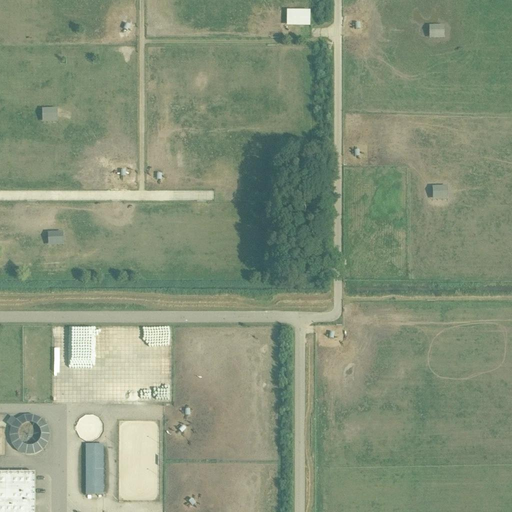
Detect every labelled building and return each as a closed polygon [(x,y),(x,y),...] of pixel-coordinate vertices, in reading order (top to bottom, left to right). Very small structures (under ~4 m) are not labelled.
[(309,19),(309,12),(292,12),(292,19),(292,23),(303,23),(309,23),(309,19)] [(444,27),(429,27),(429,40),(444,40),(444,27)] [(56,111),(42,111),(42,124),(56,124),(56,111)] [(446,189),(432,189),(432,202),(446,202),(446,189)] [(62,235),(48,235),(48,248),(62,248),(62,235)] [(98,440),(103,426),(98,424),(99,419),(83,413),(75,431),(98,440)] [(44,422),(38,418),(31,417),(24,417),(18,420),(14,424),(10,429),(9,436),(10,442),(12,448),(17,452),(22,456),(28,457),(35,456),(41,453),(46,448),(49,442),(50,435),(48,428),(44,422)] [(103,497),(104,448),(87,448),(86,497),(103,497)] [(0,511),(34,511),(34,474),(0,473),(0,511)]
